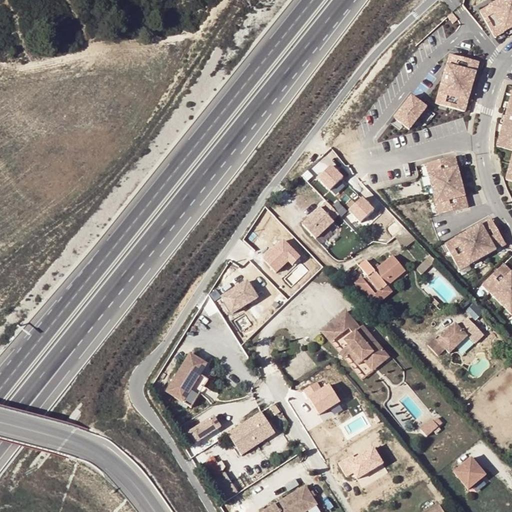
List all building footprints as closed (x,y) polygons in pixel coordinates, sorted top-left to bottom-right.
[(511,0),(500,0),(480,12),(495,38),(511,28),(511,0)] [(450,55),(437,104),(465,112),(479,63),(450,55)] [(511,154),(511,89),(496,149),(511,154)] [(411,93),(393,116),(409,128),(427,106),(411,93)] [(454,158),(425,166),(438,216),(468,209),(454,158)] [(331,167),(318,178),(330,191),(342,179),(331,167)] [(362,199),(349,211),(360,224),(374,212),(362,199)] [(324,201),(301,224),(314,238),(338,215),(324,201)] [(445,246),(460,272),(505,246),(491,220),(445,246)] [(405,228),(395,237),(404,249),(416,240),(405,228)] [(283,236),(261,257),(276,272),(288,260),(293,265),(302,255),(283,236)] [(430,255),(427,258),(432,264),(436,261),(430,255)] [(366,260),(358,266),(367,276),(363,280),(361,278),(354,284),(360,292),(362,290),(366,295),(364,297),(373,307),(384,297),(380,292),(405,271),(392,256),(374,271),(366,260)] [(432,264),(427,258),(416,269),(422,275),(433,264),(432,264)] [(511,274),(503,266),(481,286),(511,318),(511,274)] [(247,283),(223,298),(233,314),(257,299),(247,283)] [(360,327),(346,311),(333,322),(342,333),(349,328),(353,333),(344,340),(349,344),(353,349),(349,353),(359,364),(364,359),(373,351),(375,353),(382,347),(362,324),(360,327)] [(322,332),(331,343),(342,333),(333,322),(322,332)] [(438,341),(435,338),(428,345),(438,356),(445,349),(449,353),(467,337),(455,324),(438,341)] [(349,344),(340,352),(344,357),(349,353),(353,349),(349,344)] [(373,351),(364,359),(373,369),(389,355),(382,347),(375,353),(373,351)] [(190,355),(167,393),(192,408),(209,381),(200,375),(207,365),(190,355)] [(317,383),(304,391),(319,415),(339,402),(329,386),(322,390),(317,383)] [(261,413),(227,434),(241,455),(274,434),(261,413)] [(211,416),(187,432),(194,443),(218,427),(211,416)] [(434,420),(424,428),(430,435),(440,427),(434,420)] [(353,456),(338,464),(346,477),(353,473),(357,480),(383,465),(374,448),(355,459),(353,456)] [(472,461),(455,475),(469,492),(487,478),(472,461)] [(223,502),(237,493),(224,473),(210,482),(223,502)] [(278,504),(264,511),(305,511),(316,505),(304,487),(283,500),(278,504)] [(450,511),(444,503),(439,506),(442,511),(450,511)]
